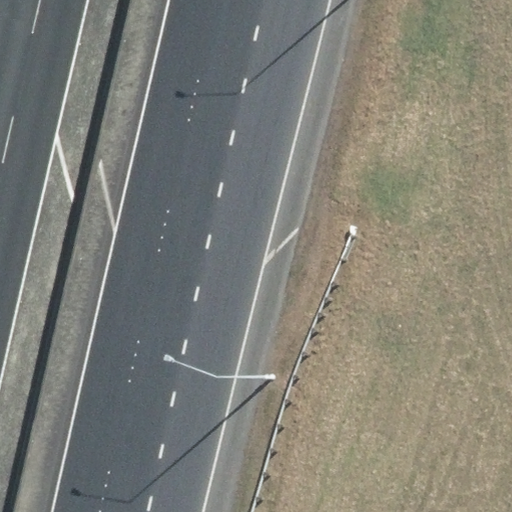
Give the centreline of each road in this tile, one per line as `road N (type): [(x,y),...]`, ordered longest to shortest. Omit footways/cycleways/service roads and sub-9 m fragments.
road 1 (motorway): [(205,68),(104,511)]
road 2 (motorway): [(0,193),(45,0)]
